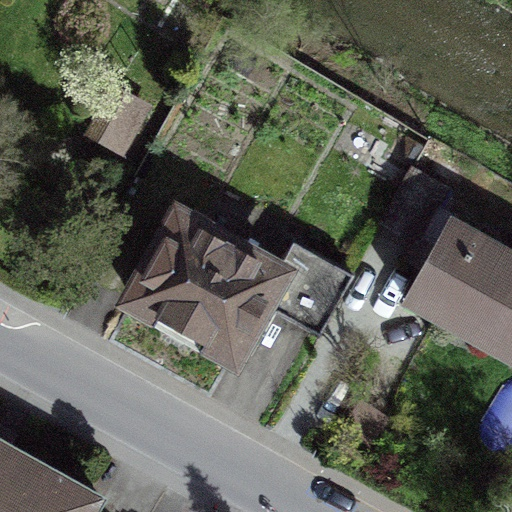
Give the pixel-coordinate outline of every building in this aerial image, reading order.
[(105,108),(95,126),(127,145),(147,110),(123,96),(114,113),(105,108)] [(446,187),(411,169),(382,222),(417,241),(446,187)] [(281,270),(179,215),(133,301),(171,322),(172,332),(182,339),(194,334),(232,354),(261,300),(323,333),(355,274),(296,242),(281,270)] [(511,250),(452,217),(405,299),(448,324),(455,311),(511,342),(511,250)] [(92,511),(101,497),(0,440),(0,511),(92,511)]
